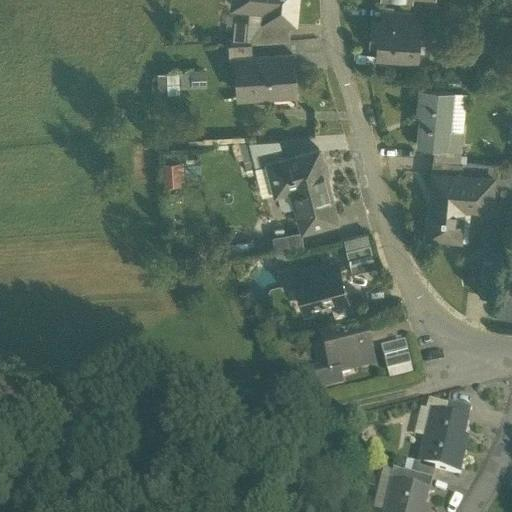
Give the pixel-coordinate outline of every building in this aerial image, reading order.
[(233,0),(233,6),(265,9),(264,19),(265,19),(291,22),(295,22),(296,0),(233,0)] [(420,11),(393,8),(392,20),(391,22),(419,25),(420,11)] [(291,22),(265,19),(263,40),(290,39),(291,22)] [(419,25),(391,22),(392,20),(373,19),(371,41),(379,41),(378,54),(411,57),(412,43),(417,44),(419,25)] [(252,41),(228,42),(229,58),(236,58),(236,55),(252,54),(252,41)] [(252,54),(236,55),(236,58),(239,95),(270,93),(269,88),(295,86),(293,52),(252,54)] [(155,67),(155,86),(204,86),(204,67),(155,67)] [(492,81),(480,80),(479,91),(490,92),(492,81)] [(452,91),(420,88),(418,108),(421,108),(417,145),(434,147),(443,148),(443,146),(445,127),(449,127),(452,91)] [(449,127),(445,127),(443,146),(461,148),(462,129),(449,127)] [(278,137),(249,138),(256,165),(258,165),(269,162),(268,160),(282,156),(278,137)] [(282,156),(268,160),(269,162),(276,189),(292,185),(297,203),(303,227),(337,218),(318,146),(282,156)] [(461,148),(443,146),(443,148),(434,147),(433,159),(456,161),(459,162),(461,148)] [(184,159),(165,160),(166,175),(179,174),(179,168),(185,168),(184,159)] [(456,161),(433,159),(432,172),(434,173),(455,175),(456,161)] [(459,162),(456,161),(455,175),(493,178),(493,183),(511,185),(511,181),(511,180),(511,166),(507,166),(459,162)] [(269,162),(258,165),(265,192),(276,189),(269,162)] [(455,175),(434,173),(428,236),(455,239),(459,198),(475,199),(474,209),(490,211),(493,183),(493,178),(455,175)] [(292,185),(276,189),(280,204),(285,206),(297,203),(292,185)] [(275,247),(302,245),(301,228),(273,230),(275,247)] [(369,242),(358,245),(365,268),(376,266),(369,242)] [(358,245),(346,248),(353,272),(365,268),(358,245)] [(495,263),(484,262),(479,298),(491,299),(495,263)] [(337,263),(316,269),(315,265),(301,269),(302,272),(296,274),(305,308),(347,297),(337,263)] [(363,330),(322,341),(332,376),(338,375),(339,378),(353,374),(352,371),(373,365),(363,330)] [(411,367),(405,343),(394,346),(401,369),(411,367)] [(401,369),(394,346),(381,350),(388,373),(401,369)] [(472,411),(450,405),(447,417),(469,423),(472,411)] [(447,417),(437,415),(429,443),(424,442),(418,466),(459,477),(464,460),(460,459),(469,423),(447,417)] [(432,481),(409,475),(405,489),(429,494),(432,481)] [(405,489),(396,486),(389,511),(424,511),(429,494),(405,489)]
